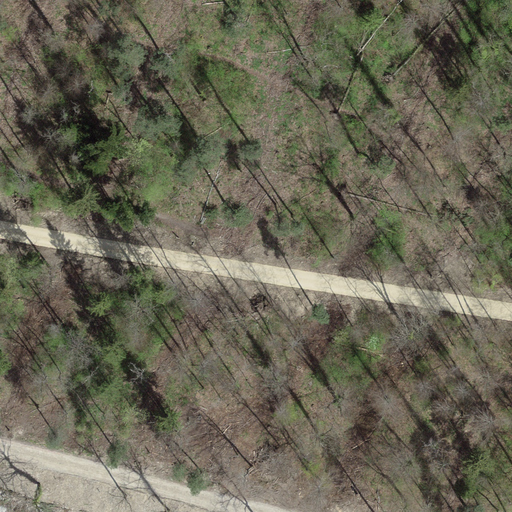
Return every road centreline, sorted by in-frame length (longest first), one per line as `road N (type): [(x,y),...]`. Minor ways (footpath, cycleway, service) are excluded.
road 1 (track): [(511,310),(0,228)]
road 2 (track): [(257,511),(0,448)]
